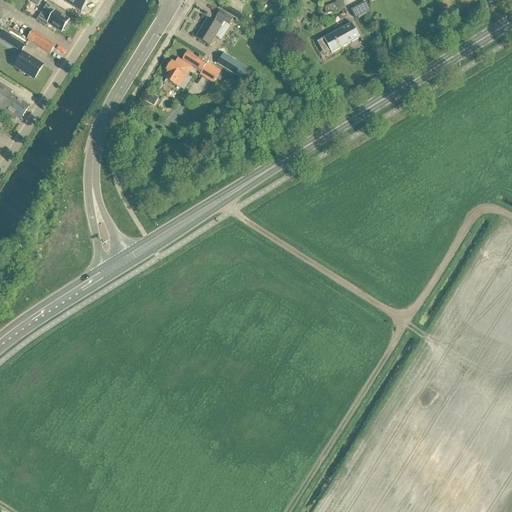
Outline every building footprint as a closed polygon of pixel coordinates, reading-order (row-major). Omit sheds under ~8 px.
[(43,11),(48,4),(41,0),(30,0),(29,3),(43,11)] [(59,0),(81,13),(89,0),(59,0)] [(355,17),(371,9),(366,0),(365,0),(350,8),(355,17)] [(43,11),(37,21),(47,28),(49,25),(62,33),(62,32),(65,32),(67,28),(66,26),(68,22),(62,17),(63,15),(58,12),(59,11),(48,4),(43,11)] [(221,4),(219,8),(236,19),(239,15),(221,4)] [(336,4),(325,8),(326,15),(337,11),(336,4)] [(228,26),(232,20),(220,12),(216,19),(213,23),(207,19),(195,39),(210,47),(221,28),(224,23),(228,26)] [(297,15),(294,21),(299,24),(303,19),(297,15)] [(324,40),(332,55),(360,39),(352,25),(324,40)] [(0,40),(21,54),(25,47),(10,38),(11,37),(2,31),(0,34),(0,40)] [(50,55),(55,46),(32,32),(27,40),(50,55)] [(263,44),(259,49),(269,56),(272,51),(263,44)] [(169,76),(166,80),(179,89),(192,69),(214,83),(221,73),(207,64),(208,62),(202,59),(200,63),(197,61),(198,60),(187,53),(181,62),(178,60),(175,64),(172,63),(166,71),(168,72),(166,74),(169,76)] [(34,81),(43,66),(23,54),(13,68),(34,81)] [(224,55),(217,65),(243,81),(249,71),(224,55)] [(0,110),(9,96),(10,96),(12,92),(0,84),(0,110)] [(29,108),(10,96),(9,96),(0,110),(0,112),(14,121),(16,118),(21,121),(29,108)]
